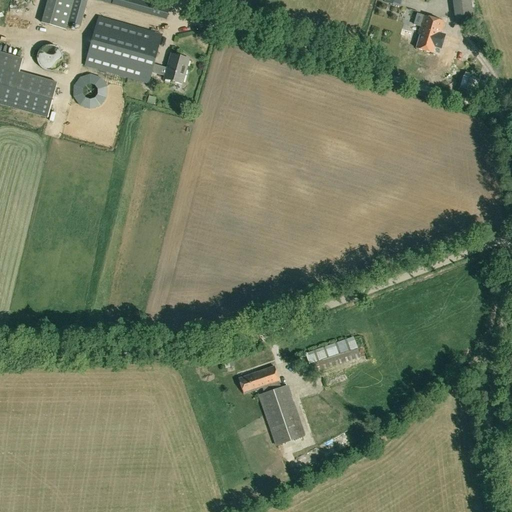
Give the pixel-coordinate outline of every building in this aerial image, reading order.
[(75,16),(79,0),(56,0),(54,13),(46,11),(44,22),(71,29),(74,16),(75,16)] [(171,0),(161,0),(161,2),(153,0),(95,0),(166,20),(171,0)] [(419,37),(416,50),(432,54),(436,41),(438,42),(444,23),(423,17),(417,36),(419,37)] [(165,76),(164,80),(182,86),(189,61),(171,56),(167,70),(154,66),(162,36),(97,18),(83,67),(148,86),(152,73),(165,76)] [(55,47),(52,46),(47,46),(43,47),(40,49),(37,52),(36,56),(36,59),(36,63),(38,67),(41,70),(44,71),(48,72),(51,72),(56,71),(59,68),(61,65),(63,62),(63,58),(62,55),(60,51),(55,47)] [(0,55),(0,105),(47,118),(56,84),(18,73),(21,61),(0,55)] [(306,353),(312,373),(360,357),(353,338),(306,353)] [(264,394),(259,396),(276,446),(304,437),(286,386),(280,388),(278,382),(279,382),(273,367),(238,379),(243,394),(262,388),(264,394)] [(333,373),(337,385),(354,379),(350,367),(333,373)]
